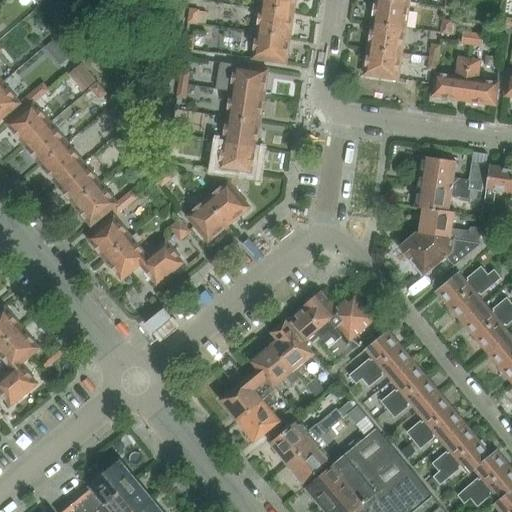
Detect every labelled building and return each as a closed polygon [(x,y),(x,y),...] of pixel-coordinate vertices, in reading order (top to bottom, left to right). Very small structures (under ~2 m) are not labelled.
[(73,13),(62,0),(60,0),(49,9),(60,24),(73,13)] [(258,0),(258,6),(293,11),(294,0),(258,0)] [(392,0),(374,0),(371,23),(404,28),(408,2),(392,0)] [(444,0),(443,7),(443,9),(453,10),(454,0),(444,0)] [(293,11),(258,6),(254,32),(289,37),(293,11)] [(198,12),(198,10),(189,9),(186,24),(196,25),(196,24),(198,12)] [(198,12),(196,24),(205,25),(206,13),(198,12)] [(499,26),(511,28),(511,19),(500,18),(499,26)] [(452,21),(441,20),(439,34),(449,36),(452,21)] [(401,54),(404,28),(371,23),(367,49),(401,54)] [(254,32),(250,59),(275,62),(285,63),(289,37),(254,32)] [(460,45),(470,47),(471,47),(472,33),(462,32),(460,45)] [(472,33),(471,47),(481,48),(483,35),(472,33)] [(182,50),(192,52),(194,37),(185,35),(182,50)] [(45,48),(52,56),(61,48),(54,40),(45,48)] [(430,44),(428,58),(437,59),(439,46),(430,44)] [(397,80),(398,70),(401,54),(367,49),(364,75),(397,80)] [(432,96),(463,101),(464,91),(469,59),(457,57),(454,75),(435,73),(432,96)] [(437,59),(428,58),(426,71),(435,73),(437,59)] [(481,60),(469,59),(464,91),(463,101),(494,105),(496,94),(497,82),(479,79),(481,60)] [(96,82),(81,64),(67,75),(82,93),(96,82)] [(263,96),(267,69),(266,69),(266,70),(232,64),(228,91),(263,96)] [(187,85),(189,73),(179,71),(177,83),(187,85)] [(106,94),(96,82),(88,89),(98,101),(106,94)] [(3,83),(0,85),(0,119),(15,106),(19,103),(19,102),(3,83)] [(15,106),(20,112),(7,124),(23,144),(49,122),(34,103),(49,91),(42,83),(19,102),(19,103),(15,106)] [(175,98),(185,100),(187,85),(177,83),(175,98)] [(263,96),(228,91),(224,117),(259,122),(263,96)] [(122,131),(130,124),(121,114),(114,120),(122,131)] [(259,122),(224,117),(220,143),(256,148),(259,122)] [(23,144),(40,164),(66,142),(49,122),(23,144)] [(180,137),(182,124),(171,122),(169,135),(180,137)] [(139,135),(130,124),(122,131),(131,141),(139,135)] [(180,137),(169,135),(167,150),(177,152),(180,137)] [(66,142),(40,164),(57,185),(83,162),(66,142)] [(220,143),(216,169),(228,171),(227,181),(234,190),(235,187),(234,187),(236,175),(237,172),(251,174),(251,175),(252,175),(256,148),(220,143)] [(482,191),(486,166),(471,164),(469,181),(453,178),(456,161),(443,159),(439,159),(423,156),(423,159),(420,161),(419,169),(421,171),(420,174),(420,175),(419,182),(419,181),(419,182),(482,191)] [(74,205),(100,183),(83,162),(57,185),(74,205)] [(511,187),(511,170),(489,167),(484,202),(493,204),(495,193),(493,193),(493,191),(511,193),(511,187)] [(154,180),(160,188),(172,179),(165,171),(154,180)] [(227,181),(206,198),(228,225),(249,208),(234,190),(227,181)] [(482,191),(419,182),(418,189),(418,190),(417,193),(415,195),(414,202),(416,205),(415,208),(423,209),(449,213),(451,197),(480,202),(482,191)] [(74,205),(91,225),(112,208),(117,204),(116,204),(100,183),(74,205)] [(131,191),(121,199),(127,205),(136,197),(131,191)] [(186,215),(208,242),(228,225),(206,198),(186,215)] [(121,199),(116,204),(117,204),(112,208),(117,214),(127,205),(121,199)] [(454,214),(449,213),(423,209),(421,225),(420,225),(420,226),(421,226),(419,233),(419,234),(478,244),(479,235),(480,229),(471,227),(467,231),(452,229),(454,214)] [(131,237),(113,216),(87,238),(104,259),(131,237)] [(187,233),(188,234),(190,232),(178,219),(168,227),(180,240),(182,239),(181,238),(187,233)] [(446,256),(454,266),(462,260),(479,244),(478,244),(419,234),(412,240),(411,238),(410,240),(401,247),(400,247),(399,248),(400,250),(400,249),(408,258),(408,259),(422,276),(446,256)] [(121,280),(140,264),(139,263),(147,256),(146,255),(131,237),(104,259),(121,280)] [(156,284),(182,263),(163,240),(146,255),(147,256),(139,263),(140,264),(156,284)] [(458,272),(444,284),(437,291),(450,306),(488,275),(487,275),(481,267),(466,279),(468,280),(466,282),(458,272)] [(488,275),(450,306),(463,322),(484,304),(477,295),(479,293),(480,295),(500,279),(493,270),(487,275),(488,275)] [(348,341),(375,318),(361,300),(362,299),(354,290),(345,298),(346,299),(334,309),(345,321),(337,328),(348,341)] [(317,340),(336,363),(354,348),(348,341),(337,328),(345,321),(334,309),(320,292),(302,306),(303,307),(290,319),(296,326),(311,345),(317,340)] [(484,304),(463,322),(475,337),(511,307),(511,304),(507,298),(492,310),(493,312),(492,313),(484,304)] [(4,307),(0,310),(0,345),(21,328),(4,307)] [(511,307),(475,337),(488,353),(510,335),(503,326),(504,325),(506,326),(511,320),(511,307)] [(278,340),(277,341),(278,341),(274,344),(274,343),(272,345),(300,378),(307,372),(301,365),(314,355),(286,322),(271,334),(272,335),(273,336),(274,335),(278,340)] [(19,362),(20,364),(38,348),(21,328),(0,345),(0,357),(9,369),(10,370),(19,362)] [(400,348),(387,332),(364,350),(371,359),(370,360),(369,359),(349,375),(356,384),(362,379),(400,348)] [(511,336),(510,335),(488,353),(501,368),(511,359),(511,336)] [(274,388),(286,378),(291,385),(300,378),(272,345),(270,346),(271,347),(267,350),(267,349),(265,350),(265,351),(252,362),(253,362),(258,369),(258,370),(274,388)] [(382,372),(390,382),(413,363),(400,348),(362,379),(369,387),(383,375),(381,373),(382,372)] [(511,359),(501,368),(511,381),(511,359)] [(10,370),(9,369),(0,376),(0,392),(11,405),(37,384),(20,364),(19,362),(10,370)] [(380,401),(387,410),(426,379),(413,363),(390,382),(397,390),(396,391),(395,389),(380,401)] [(236,420),(237,421),(267,396),(267,397),(275,390),(274,388),(258,370),(252,375),(252,374),(251,375),(245,380),(242,382),(243,382),(236,388),(236,387),(235,388),(230,393),(229,392),(228,393),(229,394),(222,399),(222,398),(220,400),(232,414),(231,414),(233,416),(236,419),(236,420)] [(313,379),(306,385),(315,397),(323,391),(313,379)] [(408,404),(416,413),(438,394),(426,379),(387,410),(394,418),(408,407),(407,405),(408,404)] [(416,413),(423,421),(422,423),(420,421),(406,432),(413,441),(451,410),(438,394),(416,413)] [(279,431),(297,416),(290,408),(278,418),(270,408),(274,404),(267,397),(267,396),(237,421),(238,423),(239,422),(242,426),(241,426),(243,428),(243,427),(254,441),(273,425),(279,431)] [(346,403),(337,411),(335,408),(307,431),(298,420),(271,442),(270,441),(268,443),(281,458),(282,459),(283,458),(287,463),(330,428),(343,418),(347,414),(352,410),(346,403)] [(352,410),(347,414),(356,425),(366,417),(356,406),(354,408),(352,410)] [(464,425),(451,410),(413,441),(420,450),(434,438),(433,436),(434,435),(441,444),(464,425)] [(439,472),(477,441),(464,425),(441,444),(448,452),(448,453),(446,452),(432,464),(438,472),(439,472)] [(322,449),(337,436),(330,428),(287,463),(291,468),(290,469),(291,471),(303,486),(305,484),(305,483),(332,461),(322,449)] [(325,508),(323,511),(413,511),(432,497),(375,429),(307,487),(309,489),(306,492),(315,503),(319,501),(325,508)] [(467,475),(472,470),(489,456),(477,441),(439,472),(438,472),(433,477),(440,485),(460,469),(459,467),(460,466),(467,475)] [(408,445),(401,451),(407,458),(414,452),(408,445)] [(489,456),(472,470),(480,479),(479,480),(477,478),(457,495),(464,504),(470,499),(508,467),(495,451),(489,456)] [(96,511),(136,480),(135,479),(134,480),(118,462),(102,476),(99,475),(88,483),(90,486),(58,511),(96,511)] [(490,492),(498,501),(511,490),(511,471),(508,467),(470,499),(476,507),(491,495),(489,493),(490,492)] [(138,511),(151,502),(153,500),(141,486),(139,487),(135,482),(136,480),(96,511),(138,511)] [(511,511),(511,490),(498,501),(493,506),(497,511),(511,511)] [(162,511),(157,506),(156,507),(151,502),(138,511),(162,511)]
